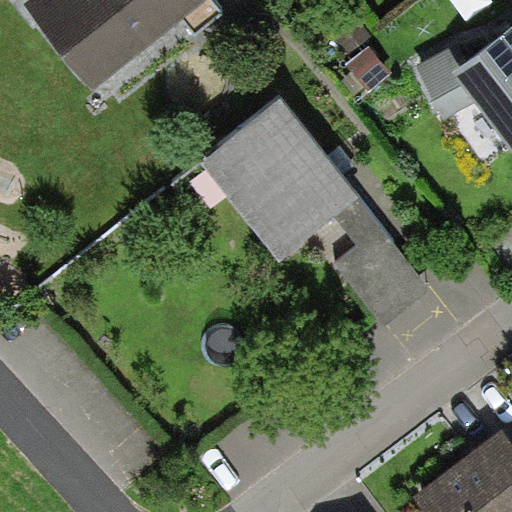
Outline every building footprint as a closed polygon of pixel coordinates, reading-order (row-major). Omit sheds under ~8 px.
[(36,0),(94,70),(179,0),(36,0)] [(445,109),(482,89),(511,128),(511,4),(456,46),(450,39),(417,56),(445,109)] [(334,29),(351,51),(370,37),(374,33),(357,11),(334,29)] [(392,65),(370,37),(351,51),(347,55),(369,83),(392,65)] [(358,176),(280,77),(202,139),(280,238),(329,199),(354,180),(358,176)] [(432,278),(354,180),(329,199),(358,236),(335,255),(384,316),(432,278)] [(511,511),(511,425),(504,415),(416,477),(441,511),(511,511)]
